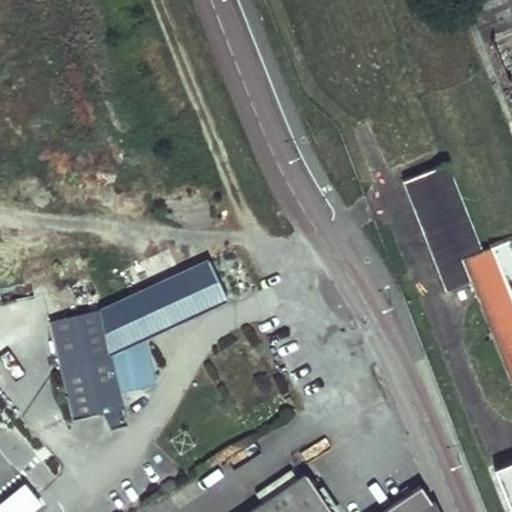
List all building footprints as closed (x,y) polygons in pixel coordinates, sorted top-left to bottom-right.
[(439,167),(404,179),(448,292),(470,282),(511,388),(511,387),(511,461),(496,468),(511,509),(511,235),(491,244),(493,246),(482,251),(447,163),(439,167)] [(206,262),(102,309),(111,354),(145,339),(225,303),(206,262)] [(45,289),(48,315),(76,311),(72,286),(45,289)] [(102,309),(47,322),(56,360),(84,353),(111,354),(102,309)] [(145,339),(111,354),(121,393),(155,385),(145,339)] [(84,353),(56,360),(70,422),(99,415),(84,353)] [(121,393),(111,354),(84,353),(99,415),(125,409),(121,393)] [(333,511),(307,473),(299,479),(292,469),(258,493),(264,502),(249,511),(440,511),(436,501),(433,503),(432,501),(422,486),(382,511),(333,511)] [(0,502),(0,511),(29,511),(41,503),(24,483),(0,502)]
